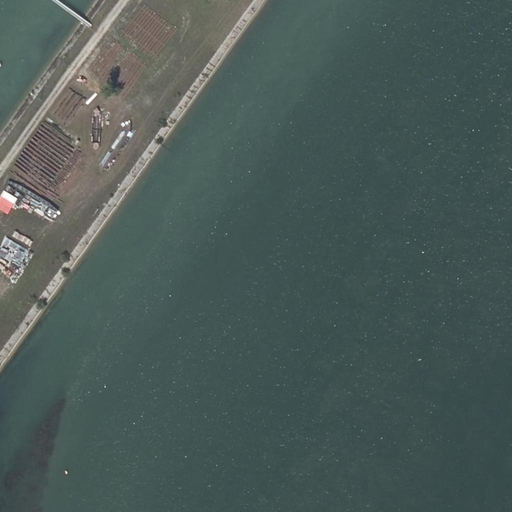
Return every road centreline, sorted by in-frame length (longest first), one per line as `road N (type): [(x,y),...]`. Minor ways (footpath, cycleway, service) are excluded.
road 1 (track): [(240,0),(0,324)]
road 2 (track): [(0,169),(126,0)]
